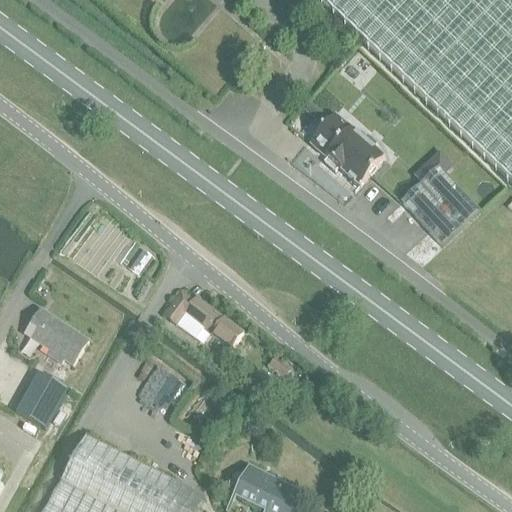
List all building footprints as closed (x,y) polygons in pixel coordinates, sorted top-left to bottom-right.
[(511,0),(311,0),(511,191),(511,0)] [(308,106),(302,113),(323,131),(329,124),(308,106)] [(362,143),(335,118),(329,124),(323,131),(310,146),(327,162),(324,166),(334,175),(338,171),(359,190),(384,162),(372,152),(376,147),(366,138),(362,143)] [(420,188),(401,205),(442,250),(480,215),(447,180),(455,172),(454,171),(439,156),(431,164),(413,180),(420,188)] [(141,252),(127,272),(140,281),(154,262),(141,252)] [(195,343),(203,332),(231,353),(244,337),(196,300),(193,304),(181,295),(163,319),(176,329),(195,343)] [(72,371),(89,347),(40,313),(23,337),(49,355),(46,359),(61,369),(64,365),(72,371)] [(277,361),(269,370),(283,383),(291,373),(277,361)] [(38,378),(15,418),(44,434),(66,394),(38,378)] [(259,382),(251,391),(261,399),(268,390),(259,382)] [(80,453),(62,483),(117,511),(199,511),(205,501),(87,440),(80,453)] [(296,511),(304,499),(250,471),(235,500),(258,511),(296,511)] [(117,511),(62,483),(45,511),(117,511)]
